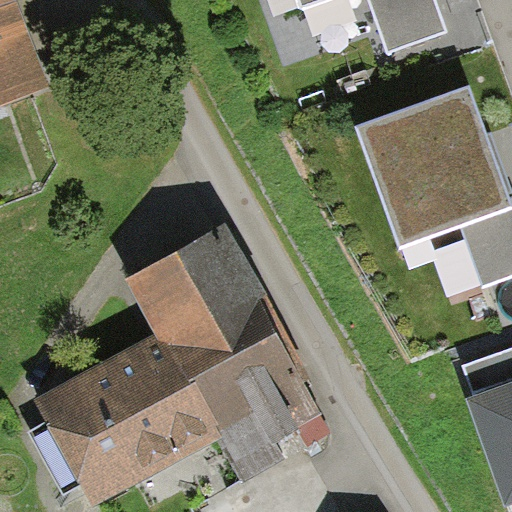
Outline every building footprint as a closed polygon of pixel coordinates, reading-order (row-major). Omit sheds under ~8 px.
[(0,0),(0,109),(48,89),(15,0),(0,0)] [(303,0),(308,10),(338,0),(370,0),(393,62),(452,34),(438,0),(303,0)] [(511,209),(511,210),(474,93),(363,131),(406,251),(464,231),(489,293),(511,283),(511,209)] [(330,412),(229,230),(126,285),(158,339),(33,406),(94,511),(102,511),(221,444),(248,488),(308,452),(295,432),(330,412)] [(511,389),(473,403),(511,507),(511,389)]
